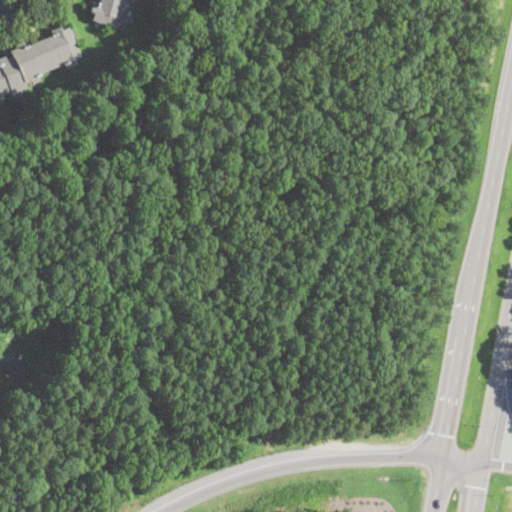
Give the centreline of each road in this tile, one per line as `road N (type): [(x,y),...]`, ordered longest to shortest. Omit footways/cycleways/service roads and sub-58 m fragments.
road 1 (motorway): [(483,463),(419,456),(312,461),(227,482),(161,511)]
road 2 (primary): [(511,78),(460,368)]
road 3 (primary): [(460,368),(433,511)]
road 4 (primary): [(474,511),(499,368)]
